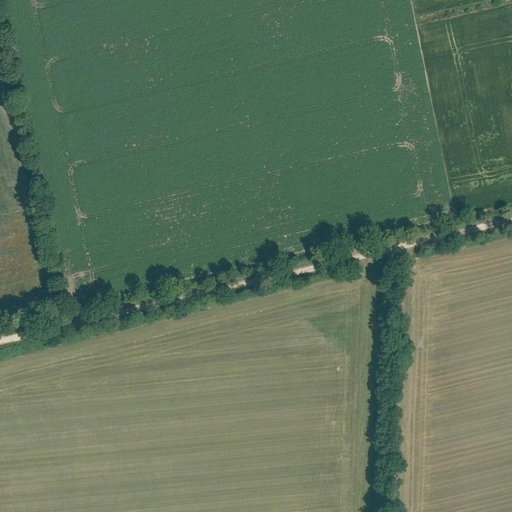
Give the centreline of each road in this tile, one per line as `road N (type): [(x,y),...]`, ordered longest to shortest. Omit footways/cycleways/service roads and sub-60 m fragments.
road 1 (track): [(0,337),(511,218)]
road 2 (residential): [(429,0),(458,144)]
